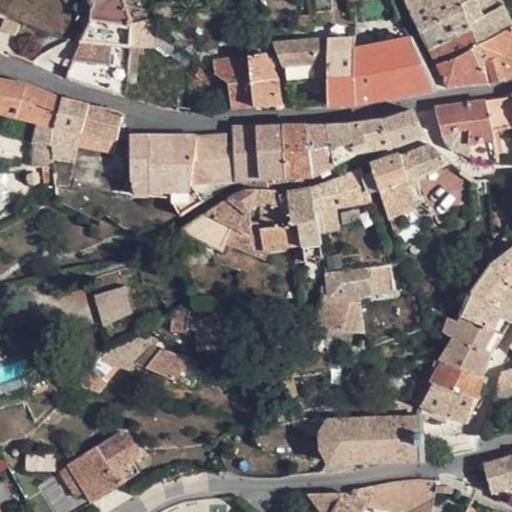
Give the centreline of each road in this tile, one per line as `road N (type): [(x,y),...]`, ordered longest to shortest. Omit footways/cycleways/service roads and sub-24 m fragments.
road 1 (residential): [(0,64),(152,114),(202,120),(367,111),(511,86)]
road 2 (residential): [(127,511),(204,482),(322,484),(432,468),(511,442)]
